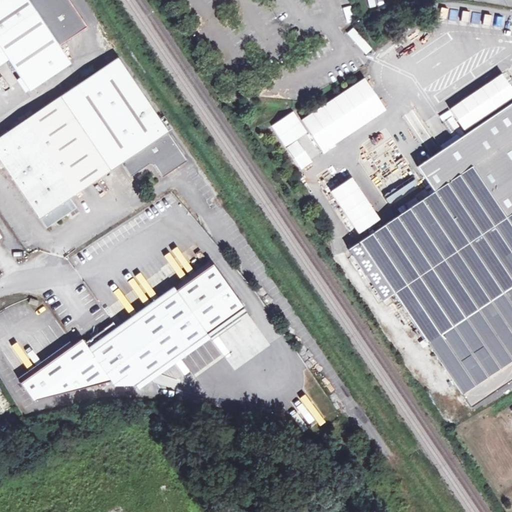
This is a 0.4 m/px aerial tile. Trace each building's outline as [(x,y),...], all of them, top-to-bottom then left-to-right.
[(0,0),(0,57),(5,55),(8,60),(29,91),(71,63),(59,46),(87,27),(68,0),(0,0)] [(346,32),(365,54),(371,49),(353,27),(346,32)] [(5,55),(0,57),(0,65),(8,60),(5,55)] [(119,59),(0,139),(0,158),(47,227),(77,208),(70,198),(121,164),(130,177),(151,164),(162,179),(186,162),(119,59)] [(465,131),(511,100),(511,88),(503,74),(450,109),(465,131)] [(385,109),(365,78),(302,120),(322,151),(385,109)] [(511,101),(417,165),(429,184),(434,191),(409,208),(350,249),(384,300),(395,293),(472,406),(511,379),(511,101)] [(447,132),(457,128),(449,110),(439,115),(447,132)] [(352,177),(322,197),(355,244),(384,224),(352,177)] [(434,191),(429,184),(426,187),(426,188),(416,195),(416,196),(406,203),(409,208),(434,191)] [(84,342),(111,380),(115,384),(136,384),(241,309),(210,265),(118,330),(113,323),(84,342)] [(82,339),(21,382),(33,400),(111,380),(84,342),(82,339)]
